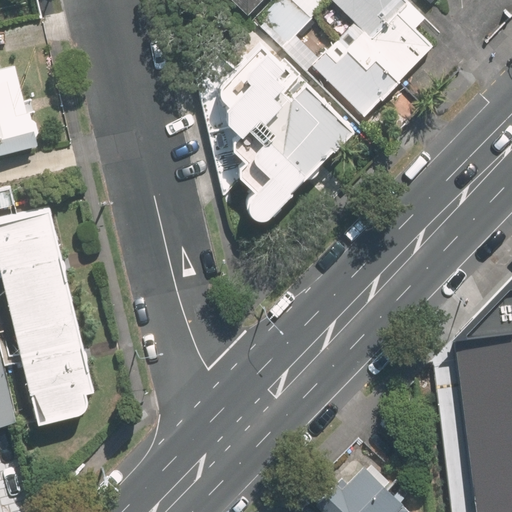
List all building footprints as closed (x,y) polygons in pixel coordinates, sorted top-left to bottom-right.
[(367,112),(436,40),(403,8),(410,0),(338,0),(356,17),(321,54),(296,30),(324,0),(276,0),(259,18),(309,67),(315,61),(367,112)] [(262,183),(255,190),(253,197),(254,203),(258,208),(267,212),(276,208),(282,203),(362,122),(271,33),(228,77),(227,80),(227,84),(230,90),(237,97),(237,112),(249,124),(242,132),(241,140),(253,152),(247,159),(247,168),(262,183)] [(0,148),(41,139),(34,107),(29,108),(18,63),(0,67),(0,148)] [(12,181),(0,183),(0,204),(16,201),(12,181)] [(0,258),(38,419),(84,408),(89,405),(92,401),(95,393),(93,386),(100,384),(56,199),(0,212),(0,258)] [(511,511),(511,281),(460,334),(481,511),(511,511)] [(0,426),(22,421),(0,328),(0,426)] [(337,477),(317,498),(331,511),(419,511),(364,460),(343,482),(337,477)] [(296,511),(322,511),(309,499),(296,511)]
